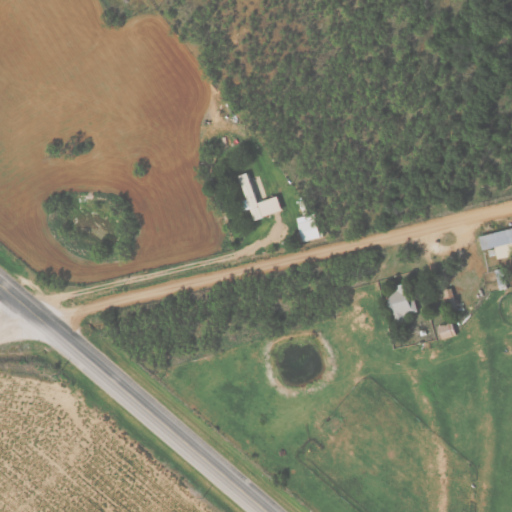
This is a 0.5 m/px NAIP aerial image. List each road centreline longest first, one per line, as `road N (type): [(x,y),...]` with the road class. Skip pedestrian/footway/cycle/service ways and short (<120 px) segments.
road 1 (residential): [(39,320),(511,204)]
road 2 (primary): [(264,511),(0,287)]
